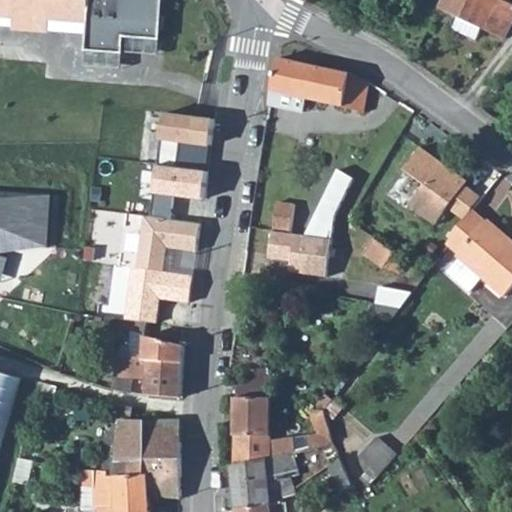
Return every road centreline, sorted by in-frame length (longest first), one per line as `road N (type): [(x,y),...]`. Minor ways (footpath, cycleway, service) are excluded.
road 1 (tertiary): [(206,511),(205,409),(259,3)]
road 2 (residential): [(511,164),(358,49),(259,3)]
